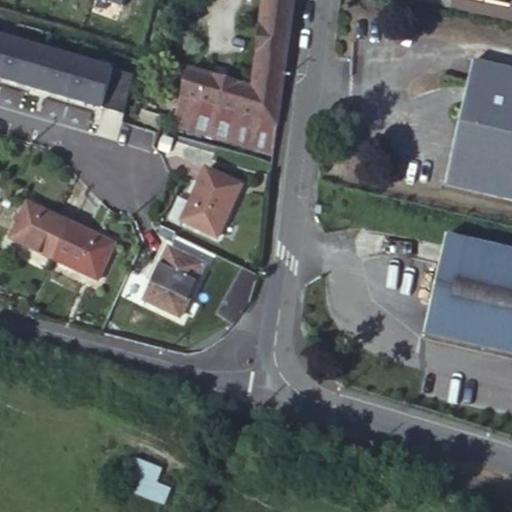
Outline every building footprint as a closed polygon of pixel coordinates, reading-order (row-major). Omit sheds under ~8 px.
[(175,126),(274,154),(296,0),(264,0),(254,86),(191,69),(175,126)] [(0,34),(0,75),(4,77),(15,38),(0,34)] [(15,38),(4,77),(38,87),(49,48),(15,38)] [(49,48),(38,87),(71,96),(83,58),(49,48)] [(83,58),(71,96),(127,112),(138,74),(83,58)] [(511,69),(476,61),(447,183),(511,198),(511,69)] [(243,186),(207,169),(191,202),(179,197),(170,214),(218,237),(243,186)] [(13,239),(56,259),(72,224),(29,204),(13,239)] [(72,224),(56,259),(99,279),(115,244),(72,224)] [(511,251),(447,237),(425,332),(511,352),(511,251)] [(204,264),(169,247),(144,299),(180,315),(204,264)] [(133,461),(128,479),(139,482),(134,498),(166,507),(171,489),(159,485),(163,469),(133,461)] [(395,499),(386,496),(382,507),(392,510),(395,499)]
